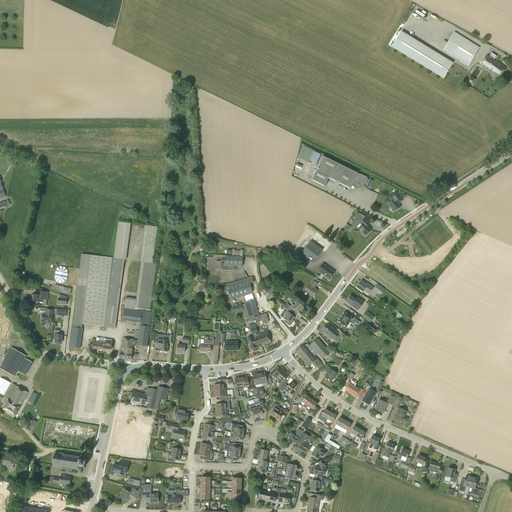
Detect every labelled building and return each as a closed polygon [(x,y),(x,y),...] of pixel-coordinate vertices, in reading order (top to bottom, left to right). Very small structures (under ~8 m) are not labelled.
[(443,39),(422,29),(420,34),(422,34),(420,38),(439,47),(443,39)] [(401,32),(392,47),(443,78),(446,74),(452,64),(452,63),(446,59),(437,53),(429,49),(420,43),(403,33),(401,32)] [(468,66),(479,47),(454,32),(443,50),(468,66)] [(498,78),(506,68),(487,55),(479,65),(498,78)] [(316,165),(321,155),(313,151),(308,161),(316,165)] [(359,176),(357,175),(358,173),(323,155),(310,180),(323,187),(327,178),(349,189),(352,185),(354,186),(355,187),(356,188),(357,188),(358,187),(359,187),(366,182),(367,181),(367,180),(367,178),(366,177),(365,176),(360,174),(359,176)] [(393,211),(400,207),(398,203),(401,200),(395,191),(387,196),(391,201),(388,203),(390,207),(390,208),(389,209),(390,210),(391,210),(392,210),(393,211)] [(365,236),(371,230),(367,226),(369,224),(364,219),(360,223),(361,225),(358,228),(362,232),(361,233),(364,235),(365,236)] [(131,224),(118,222),(113,257),(112,257),(112,258),(81,254),(73,323),(82,324),(115,328),(124,260),(126,260),(131,224)] [(152,263),(157,227),(145,225),(140,262),(141,262),(136,299),(125,297),(122,320),(140,323),(140,325),(138,341),(134,340),(122,339),(120,358),(131,359),(133,345),(147,347),(150,329),(151,323),(152,312),(142,311),(138,310),(138,309),(150,311),(156,263),(152,263)] [(315,260),(323,250),(310,241),(299,255),(306,260),(309,256),(315,260)] [(242,266),(243,256),(226,255),(225,260),(221,260),(220,261),(220,266),(221,269),(222,270),(234,271),(235,269),(235,266),(242,266)] [(329,279),(334,272),(322,264),(317,271),(329,279)] [(232,298),(252,293),(249,284),(254,282),(252,277),(248,278),(228,284),(232,298)] [(315,287),(318,283),(313,280),(309,285),(305,290),(312,296),(317,291),(313,288),(314,287),(315,287)] [(366,284),(361,281),(357,287),(363,291),(364,290),(368,294),(373,288),(367,284),(366,284)] [(273,286),(272,285),(271,286),(267,291),(271,295),(279,284),(276,282),(273,286)] [(70,292),(71,289),(55,284),(54,288),(70,292)] [(385,289),(377,284),(373,289),(381,294),(385,289)] [(47,300),(48,292),(40,291),(39,295),(32,295),(31,301),(43,302),(43,300),(47,300)] [(356,300),(350,295),(346,301),(352,305),(354,302),(358,305),(360,303),(356,299),(356,300)] [(244,311),(246,319),(247,318),(249,318),(258,315),(254,299),(245,302),(244,302),(245,304),(239,306),(238,304),(236,304),(235,305),(235,307),(232,307),(234,314),(236,313),(244,311)] [(288,309),(297,315),(303,307),(297,302),(294,305),(292,304),(290,307),(287,304),(285,306),(288,309)] [(297,315),(288,309),(286,311),(285,309),(280,316),(283,319),(284,319),(285,320),(284,322),(290,326),(293,321),(292,320),(297,315)] [(51,323),(53,310),(47,310),(46,315),(42,314),(41,322),(51,323)] [(374,317),(366,311),(362,317),(370,323),(374,317)] [(352,318),(344,312),(342,315),(340,318),(337,321),(346,327),(350,322),(354,325),(355,323),(358,325),(360,322),(353,317),(352,318)] [(185,327),(186,320),(178,319),(177,327),(185,327)] [(82,328),(82,324),(73,323),(73,328),(72,327),(69,347),(80,349),(83,329),(82,328)] [(258,334),(254,323),(248,325),(252,337),(247,338),(251,349),(271,343),(267,332),(258,334)] [(335,341),(340,334),(335,331),(327,324),(321,330),(330,337),(335,341)] [(375,333),(378,329),(370,324),(367,327),(375,333)] [(61,343),(62,334),(59,334),(59,331),(55,330),(54,338),(55,338),(55,342),(61,343)] [(163,345),(164,335),(155,334),(155,338),(157,339),(155,351),(159,351),(160,344),(163,345)] [(160,344),(159,351),(167,352),(169,340),(170,340),(170,336),(164,335),(163,345),(160,344)] [(111,350),(112,343),(104,342),(104,339),(97,338),(95,349),(105,350),(105,349),(111,350)] [(310,345),(317,353),(322,359),(330,353),(317,338),(310,345)] [(212,345),(213,341),(204,340),(203,344),(201,344),(201,346),(199,346),(198,348),(198,349),(198,350),(200,351),(200,352),(205,352),(205,351),(210,352),(211,345),(212,345)] [(232,342),(232,340),(228,340),(228,342),(225,342),(225,350),(238,350),(237,342),(232,342)] [(317,353),(310,345),(309,346),(308,344),(306,344),(305,345),(304,345),(301,348),(300,346),(298,348),(299,349),(296,352),(308,366),(313,362),(317,367),(321,363),(317,358),(316,359),(314,356),(317,353)] [(184,352),(185,346),(177,345),(177,352),(178,353),(180,353),(180,352),(184,352)] [(0,368),(14,377),(26,356),(11,348),(0,367),(0,368)] [(278,379),(285,372),(283,370),(283,369),(282,367),(281,367),(281,368),(280,367),(276,371),(274,369),(269,374),(270,376),(271,377),(273,374),(278,379)] [(335,378),(336,376),(336,375),(337,374),(329,369),(327,372),(328,373),(325,378),(331,382),(334,378),(335,378)] [(258,374),(260,383),(267,382),(265,372),(258,374)] [(285,372),(278,379),(282,383),(289,376),(288,375),(289,374),(287,372),(286,372),(286,373),(285,372)] [(240,378),(243,387),(249,386),(247,376),(240,378)] [(0,393),(3,395),(10,383),(0,378),(0,393)] [(237,389),(243,387),(240,378),(235,379),(237,389)] [(350,394),(354,387),(350,384),(351,383),(348,381),(344,387),(347,388),(345,391),(350,394)] [(290,398),(294,394),(291,391),(296,386),(292,382),(285,389),(289,393),(287,395),(290,398)] [(9,400),(19,407),(20,407),(28,393),(16,387),(17,386),(12,384),(4,397),(9,400)] [(165,400),(168,389),(158,387),(157,390),(147,388),(146,395),(138,393),(137,395),(133,394),(131,403),(139,405),(140,404),(144,405),(144,403),(148,403),(147,408),(157,410),(160,399),(165,400)] [(354,387),(350,394),(355,397),(357,394),(359,396),(363,390),(359,388),(358,390),(354,387)] [(369,405),(376,393),(369,389),(362,401),(369,405)] [(32,404),(37,395),(32,392),(27,401),(32,404)] [(393,405),(396,398),(395,397),(397,394),(392,392),(388,400),(387,399),(385,403),(379,400),(375,409),(383,413),(388,402),(393,405)] [(306,409),(312,400),(306,396),(305,399),(302,397),(300,398),(297,396),(294,400),(299,404),(301,401),(303,401),(302,402),(305,404),(303,407),(306,409)] [(397,408),(402,398),(397,396),(393,406),(397,408)] [(14,416),(19,407),(9,400),(3,409),(14,416)] [(216,404),(216,410),(229,409),(229,400),(219,400),(220,404),(216,404)] [(312,400),(306,409),(309,411),(308,412),(311,415),(314,410),(313,410),(317,404),(312,400)] [(254,403),(258,416),(263,414),(261,407),(264,406),(262,401),(254,403)] [(253,417),(258,416),(254,403),(246,406),(248,412),(251,411),(253,417)] [(274,418),(281,408),(278,407),(279,406),(274,403),(271,408),(274,409),(270,415),(274,418)] [(281,408),(274,418),(279,421),(283,415),(285,417),(289,412),(284,409),(284,410),(281,408),(281,409),(281,408)] [(406,422),(408,419),(404,417),(406,412),(399,408),(397,412),(398,412),(395,418),(400,420),(401,421),(402,421),(406,422)] [(187,422),(188,415),(181,414),(181,410),(176,409),(174,415),(178,415),(177,420),(187,422)] [(326,419),(330,412),(325,409),(321,416),(326,419)] [(330,412),(326,419),(332,422),(336,416),(330,412)] [(306,429),(312,421),(307,417),(301,426),(306,429)] [(341,427),(345,421),(340,418),(336,424),(341,427)] [(345,421),(341,427),(347,431),(351,424),(345,421)] [(184,439),(185,432),(178,430),(179,425),(166,423),(165,429),(173,430),(172,437),(184,439)] [(204,430),(214,432),(214,429),(216,429),(218,428),(218,426),(205,424),(204,430)] [(327,435),(331,430),(323,426),(322,428),(323,428),(321,430),(324,432),(320,438),(320,439),(321,440),(324,441),(327,435)] [(355,436),(359,429),(354,426),(350,433),(355,436)] [(359,429),(355,436),(361,439),(365,433),(359,429)] [(213,436),(214,432),(204,430),(203,436),(213,438),(212,441),(215,442),(216,442),(217,437),(213,436)] [(296,436),(290,433),(289,434),(288,433),(285,437),(287,438),(285,441),(291,444),(294,439),(297,441),(300,436),(297,434),(296,436)] [(306,453),(311,446),(305,443),(307,440),(304,438),(306,435),(303,433),(297,441),(300,443),(297,448),(300,451),(301,450),(306,453)] [(331,437),(327,435),(324,441),(331,445),(333,442),(329,440),(331,437)] [(377,451),(380,445),(377,444),(380,439),(372,436),(370,441),(370,442),(369,443),(374,445),(373,449),(377,451)] [(351,444),(352,442),(345,438),(341,445),(344,447),(347,442),(351,444)] [(215,442),(212,441),(211,441),(210,445),(201,443),(200,449),(210,451),(211,445),(215,446),(215,442)] [(229,442),(227,450),(241,453),(241,448),(234,447),(235,443),(229,442)] [(392,452),(394,445),(387,442),(385,449),(382,456),(389,458),(392,452)] [(324,448),(324,447),(322,446),(321,446),(320,448),(317,446),(311,455),(317,459),(323,450),(324,448)] [(210,451),(200,449),(199,455),(209,457),(210,453),(212,454),(212,451),(210,451)] [(407,458),(409,452),(402,449),(400,455),(398,454),(397,458),(400,460),(402,456),(407,458)] [(227,450),(226,459),(227,459),(231,460),(232,457),(239,458),(241,453),(227,450)] [(79,457),(63,454),(63,453),(54,452),(52,466),(61,468),(61,469),(73,471),(73,470),(77,470),(78,471),(80,472),(81,471),(81,467),(84,467),(85,460),(83,460),(83,457),(82,455),(80,455),(79,456),(79,457)] [(425,458),(418,455),(418,457),(416,456),(412,465),(416,467),(417,463),(423,465),(425,458)] [(19,468),(20,462),(20,459),(0,456),(0,457),(0,463),(9,465),(8,466),(19,468)] [(127,471),(128,463),(120,461),(119,466),(113,465),(111,473),(121,474),(122,470),(127,471)] [(407,470),(409,464),(403,461),(400,467),(407,470)] [(439,470),(440,464),(431,461),(428,471),(438,473),(436,480),(439,481),(441,474),(438,473),(439,470)] [(325,468),(326,464),(321,463),(320,467),(315,467),(314,474),(324,476),(325,468)] [(286,471),(295,473),(296,470),(297,471),(298,470),(298,469),(296,468),(297,466),(288,464),(286,471)] [(455,483),(457,476),(454,476),(455,470),(448,468),(446,477),(450,478),(449,481),(455,483)] [(295,475),(295,473),(286,471),(285,478),(294,480),(294,478),(295,478),(296,478),(297,477),(297,476),(296,476),(295,475)] [(69,486),(71,477),(60,476),(60,478),(54,477),(53,483),(59,484),(69,486)] [(469,487),(471,478),(465,477),(463,485),(469,487)] [(471,478),(469,487),(467,494),(468,494),(468,495),(469,495),(470,494),(471,494),(477,495),(479,490),(475,489),(477,480),(471,478)] [(140,488),(141,481),(133,479),(132,486),(140,488)] [(324,486),(324,482),(312,480),(312,484),(313,484),(312,490),(319,492),(320,486),(324,486)] [(151,489),(151,485),(141,485),(141,489),(143,489),(142,499),(146,499),(146,502),(158,503),(158,494),(151,494),(151,489)] [(134,497),(138,491),(133,488),(130,491),(129,492),(124,489),(119,497),(125,501),(129,494),(134,497)] [(276,493),(276,495),(279,496),(278,502),(283,503),(285,494),(280,493),(281,489),(277,488),(276,493)] [(188,497),(188,491),(175,490),(175,495),(168,495),(165,495),(165,499),(168,499),(168,502),(180,503),(181,495),(182,495),(182,496),(188,497)] [(285,494),(283,503),(289,504),(290,498),(294,499),(296,492),(292,491),(291,495),(285,494)] [(323,500),(324,496),(315,494),(315,498),(309,497),(307,511),(311,511),(316,511),(319,500),(323,500)]
